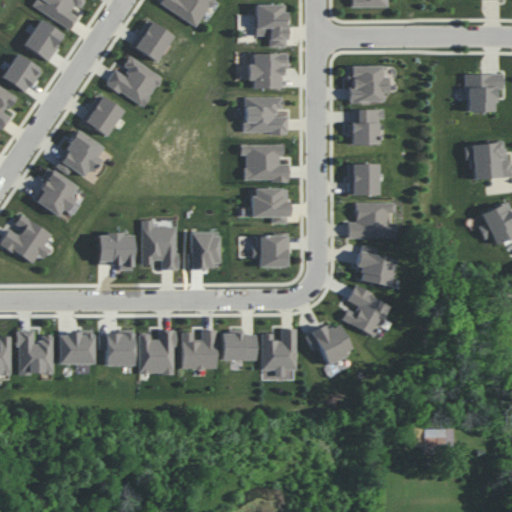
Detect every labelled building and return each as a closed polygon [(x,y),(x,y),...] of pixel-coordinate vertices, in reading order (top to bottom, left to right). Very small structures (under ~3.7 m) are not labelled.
[(35,0),(32,6),(68,29),(77,16),(73,14),(81,0),(35,0)] [(160,0),(158,3),(194,27),(212,0),(160,0)] [(267,47),(285,46),(284,4),(253,4),(254,36),(267,36),(267,47)] [(22,44),(45,61),(63,35),(39,19),(22,44)] [(131,48),(157,61),(171,33),(144,20),(131,48)] [(40,68),(14,53),(0,78),(26,93),(40,68)] [(246,80),(251,80),(251,88),(281,89),(281,67),(286,67),(286,53),(251,53),(250,63),(246,63),(246,80)] [(143,107),(161,76),(127,57),(120,70),(114,67),(104,85),(143,107)] [(381,65),(347,66),(347,102),(385,102),(384,76),(381,76),(381,65)] [(492,111),(492,103),(496,103),(496,89),(501,89),(501,73),(464,73),(465,111),(492,111)] [(0,128),(1,129),(9,116),(4,113),(15,96),(0,86),(0,128)] [(122,109),(96,94),(79,122),(106,137),(122,109)] [(281,97),(243,96),(243,133),(286,133),(286,116),(274,116),(274,108),(281,108),(281,97)] [(349,109),(348,144),(377,145),(377,118),(382,118),(382,109),(349,109)] [(54,166),(67,175),(70,169),(85,178),(98,158),(96,156),(102,147),(77,131),(54,166)] [(472,180),(509,176),(506,141),(463,145),(464,160),(470,159),(472,180)] [(243,180),(287,181),(287,164),(280,164),(281,144),(239,144),(239,155),(244,155),(243,180)] [(376,163),(346,164),(346,195),(376,194),(376,163)] [(76,185),(47,167),(41,178),(46,181),(33,201),(57,215),(61,208),(66,211),(74,198),(70,196),(76,185)] [(250,216),(270,217),(270,223),(287,223),(287,200),(286,200),(286,188),(250,188),(250,216)] [(393,202),(354,202),(354,222),(346,222),(346,238),(395,238),(395,221),(393,221),(393,202)] [(479,213),(483,224),(477,226),(482,239),(490,236),(493,245),(511,237),(511,216),(506,202),(479,213)] [(51,234),(20,214),(14,224),(21,229),(17,235),(8,229),(0,241),(0,244),(31,264),(37,255),(42,258),(49,248),(44,245),(51,234)] [(140,263),(159,263),(159,269),(176,269),(176,226),(152,226),(152,220),(139,220),(140,263)] [(189,268),(217,268),(217,231),(189,232),(189,268)] [(97,233),(97,265),(118,265),(118,270),(132,270),(131,233),(97,233)] [(250,258),(257,258),(257,266),(287,267),(287,235),(255,234),(255,247),(250,247),(250,258)] [(354,267),(359,268),(357,282),(390,286),(393,258),(374,256),(375,247),(357,245),(354,267)] [(373,337),(389,304),(352,286),(343,303),(347,305),(339,320),(373,337)] [(325,365),(345,357),(342,352),(348,349),(337,321),(303,335),(310,350),(317,347),(325,365)] [(260,370),(273,370),(273,377),(283,376),(283,370),(295,369),(295,328),(276,328),(276,334),(260,334),(260,370)] [(137,374),(173,374),(173,329),(156,329),(156,339),(148,339),(148,333),(137,333),(137,374)] [(180,332),(181,369),(216,368),(215,329),(199,329),(200,339),(192,339),(192,332),(180,332)] [(52,335),(40,335),(40,341),(33,341),(33,330),(16,330),(16,374),(52,374),(52,335)] [(56,333),(57,364),(93,363),(92,332),(56,333)] [(104,366),(132,365),(131,333),(97,333),(97,350),(104,349),(104,366)] [(220,334),(220,360),(255,360),(255,333),(220,334)] [(0,374),(10,374),(9,336),(0,336),(0,374)] [(452,428),(413,429),(413,446),(422,446),(422,449),(452,448),(452,428)]
